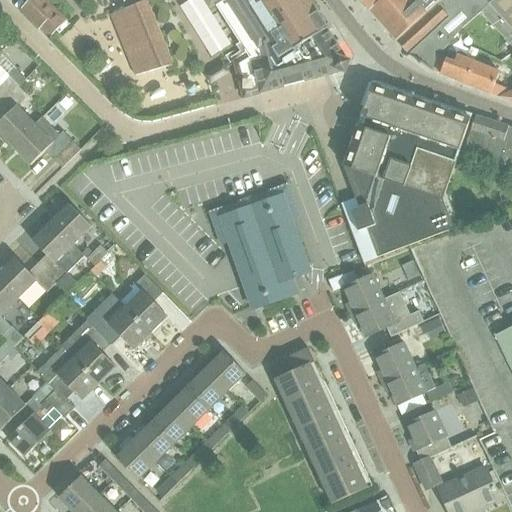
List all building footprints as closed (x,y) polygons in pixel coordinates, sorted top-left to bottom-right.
[(47,0),(29,0),(20,10),(39,29),(40,27),(50,37),(66,21),(47,3),(49,1),(47,0)] [(136,77),(173,65),(147,0),(111,15),(136,77)] [(347,53),(312,0),(221,0),(215,4),(247,53),(235,62),(244,98),(339,75),(347,53)] [(361,0),(370,9),(380,0),(361,0)] [(380,0),(370,9),(398,40),(438,4),(441,0),(380,0)] [(441,26),(409,53),(433,68),(438,56),(460,30),(481,11),(493,0),(441,0),(438,3),(450,17),(441,26)] [(511,0),(493,0),(481,11),(511,45),(511,0)] [(438,4),(398,40),(409,53),(441,26),(450,17),(438,3),(438,4)] [(438,56),(433,68),(432,69),(462,80),(470,60),(457,55),(454,62),(438,56)] [(470,60),(462,80),(501,95),(511,90),(494,84),(499,72),(470,60)] [(0,69),(0,105),(18,88),(26,80),(17,70),(9,78),(0,69)] [(344,166),(344,168),(358,207),(350,211),(358,231),(354,232),(352,233),(364,263),(364,262),(453,228),(442,199),(459,151),(470,119),(372,85),(361,117),(358,126),(344,166)] [(18,88),(0,105),(0,106),(8,115),(0,122),(0,134),(12,147),(35,125),(17,108),(28,98),(18,88)] [(511,99),(511,89),(511,90),(501,95),(511,99)] [(511,166),(511,126),(476,115),(462,157),(510,174),(511,166)] [(35,125),(12,147),(31,166),(45,151),(53,160),(62,169),(81,150),(72,141),(63,132),(59,135),(42,118),(35,125)] [(291,276),(305,271),(280,199),(225,219),(258,314),(299,298),(291,276)] [(52,223),(74,245),(92,227),(70,205),(52,223)] [(52,223),(33,241),(47,255),(38,264),(58,282),(67,291),(76,282),(67,273),(85,256),(74,245),(52,223)] [(101,261),(109,253),(101,246),(88,259),(95,266),(101,261)] [(15,258),(0,272),(0,279),(19,298),(37,281),(48,292),(58,282),(38,264),(30,272),(15,258)] [(106,267),(101,261),(95,266),(90,271),(96,277),(106,267)] [(352,271),(327,280),(333,293),(343,288),(357,281),(352,271)] [(133,290),(121,302),(126,308),(151,334),(168,317),(154,303),(163,293),(145,275),(135,285),(135,284),(131,288),(133,290)] [(357,281),(343,288),(350,303),(346,305),(351,314),(383,299),(372,275),(357,281)] [(19,298),(0,279),(0,333),(2,336),(12,327),(1,316),(19,298)] [(399,292),(383,299),(351,314),(355,324),(359,322),(366,337),(386,328),(391,337),(423,322),(419,312),(410,316),(399,292)] [(151,334),(126,308),(109,324),(102,318),(93,327),(111,345),(120,336),(134,351),(151,334)] [(440,318),(421,327),(427,341),(446,333),(440,318)] [(88,321),(62,347),(74,359),(100,384),(116,368),(102,354),(111,345),(93,327),(88,321)] [(511,326),(495,335),(511,370),(511,326)] [(382,382),(415,367),(403,343),(374,356),(381,371),(378,373),(382,382)] [(36,373),(55,391),(56,391),(60,395),(68,387),(83,401),(100,384),(74,359),(62,347),(36,373)] [(296,372),(311,364),(315,362),(309,349),(289,358),(296,372)] [(224,353),(206,371),(227,392),(246,374),(224,353)] [(296,372),(289,358),(270,367),(276,381),(296,372)] [(0,364),(0,397),(9,390),(0,380),(0,366),(1,365),(0,364)] [(311,364),(296,372),(276,381),(287,405),(322,389),(311,364)] [(426,392),(415,367),(382,382),(387,392),(390,390),(397,405),(426,392)] [(206,371),(188,388),(210,410),(227,392),(206,371)] [(260,402),(267,395),(252,381),(246,388),(260,402)] [(450,383),(426,393),(430,402),(453,391),(450,383)] [(472,385),(452,394),(459,410),(478,400),(472,385)] [(210,410),(188,388),(171,406),(192,427),(210,410)] [(322,389),(287,405),(299,430),(334,414),(322,389)] [(9,390),(0,397),(0,430),(1,431),(15,417),(23,425),(34,414),(35,416),(43,408),(40,406),(33,399),(25,405),(9,390)] [(60,395),(56,391),(55,391),(46,400),(54,408),(40,421),(48,429),(62,416),(64,418),(74,409),(60,395)] [(23,425),(9,439),(26,457),(51,432),(48,429),(40,421),(54,408),(46,400),(40,406),(43,408),(35,416),(34,414),(23,425)] [(192,427),(171,406),(153,423),(174,445),(192,427)] [(228,421),(234,428),(249,413),(242,407),(228,421)] [(421,461),(429,457),(450,448),(445,437),(446,436),(435,411),(406,424),(413,439),(409,441),(414,451),(416,450),(421,461)] [(299,430),(310,455),(345,439),(334,414),(299,430)] [(174,445),(153,423),(135,440),(157,462),(174,445)] [(221,428),(207,442),(213,449),(227,435),(221,428)] [(322,479),(357,463),(345,439),(310,455),(322,479)] [(157,462),(135,440),(117,459),(138,480),(157,462)] [(213,449),(207,442),(192,456),(199,463),(213,449)] [(429,457),(421,461),(414,464),(420,477),(426,490),(441,483),(435,470),(429,457)] [(113,480),(119,474),(105,460),(99,466),(113,480)] [(185,463),(171,477),(177,484),(192,470),(185,463)] [(357,463),(322,479),(333,504),(368,488),(357,463)] [(449,511),(469,511),(499,499),(485,468),(439,489),(449,511)] [(134,488),(119,474),(113,480),(127,495),(134,488)] [(72,511),(81,511),(99,495),(80,477),(58,498),(72,511)] [(177,484),(171,477),(156,491),(163,498),(177,484)] [(115,511),(99,495),(81,511),(115,511)] [(143,511),(152,511),(155,510),(140,495),(134,502),(143,511)] [(358,510),(358,511),(376,511),(380,510),(376,502),(358,510)]
